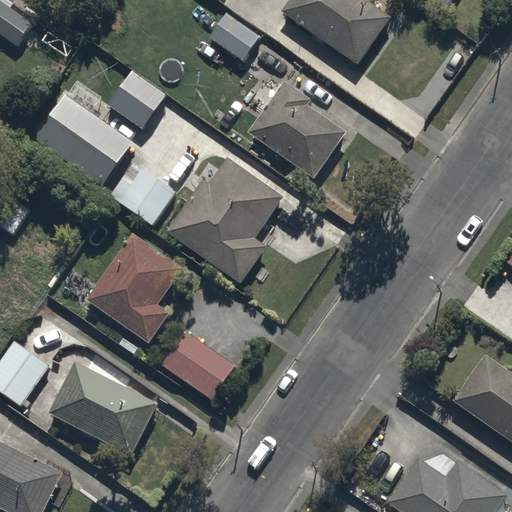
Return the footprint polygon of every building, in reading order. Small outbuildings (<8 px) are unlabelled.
[(365,74),(397,26),(358,0),(296,0),(283,19),(365,74)] [(458,0),(425,0),(448,16),(458,0)] [(0,39),(20,53),(37,29),(0,3),(0,39)] [(210,43),(245,66),(264,39),(229,15),(210,43)] [(109,109),(147,135),(171,99),(134,74),(109,109)] [(350,138),(284,93),(251,142),(317,187),(350,138)] [(33,142),(106,191),(136,147),(64,97),(33,142)] [(109,199),(155,230),(179,195),(133,164),(109,199)] [(194,202),(171,237),(247,289),(270,254),(259,246),(289,203),(232,164),(214,191),(206,185),(194,202)] [(161,311),(186,275),(133,240),(88,307),(140,342),(153,351),(175,320),(161,311)] [(165,371),(213,403),(236,370),(188,337),(165,371)] [(17,347),(0,372),(0,395),(23,411),(50,370),(17,347)] [(455,411),(511,448),(511,377),(489,362),(455,411)] [(161,412),(77,370),(52,422),(135,463),(161,412)] [(0,445),(0,511),(49,511),(67,478),(0,445)] [(504,511),(511,502),(461,468),(449,486),(419,466),(390,510),(393,511),(504,511)]
